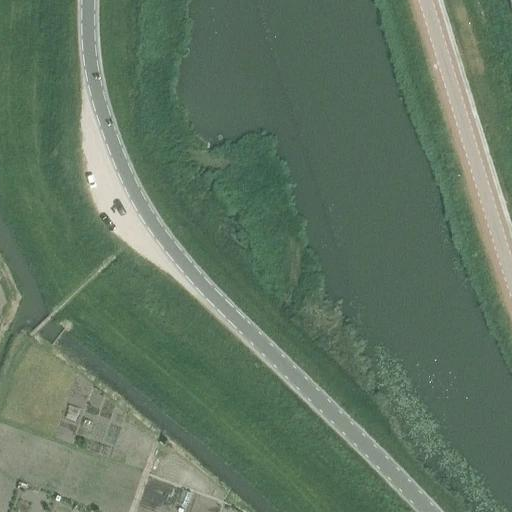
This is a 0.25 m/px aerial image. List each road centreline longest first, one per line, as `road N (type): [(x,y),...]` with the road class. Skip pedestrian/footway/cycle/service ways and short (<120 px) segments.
road 1 (tertiary): [(430,511),(212,305),(145,222),(97,90),(92,0)]
road 2 (tertiary): [(511,273),(426,0)]
